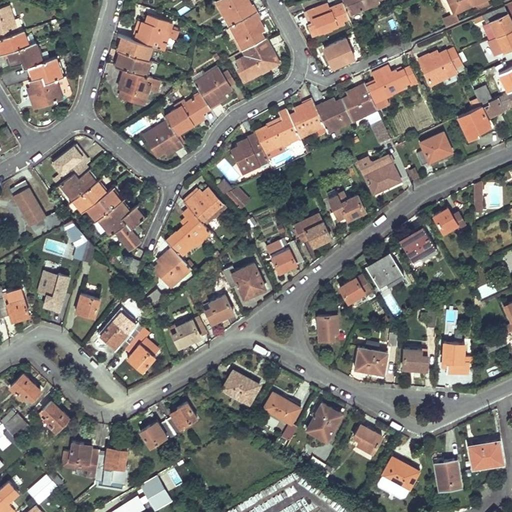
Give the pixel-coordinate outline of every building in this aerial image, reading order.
[(248,0),(218,0),(215,2),(228,26),(256,11),(253,5),(251,5),(248,0)] [(377,0),(346,0),(343,1),(349,15),(379,2),(377,0)] [(480,0),(448,0),(454,12),(475,3),(480,0)] [(343,20),(349,17),(349,15),(343,1),(329,7),(327,1),(307,10),(304,11),(307,17),(309,16),(311,21),(308,22),(312,35),(323,31),(331,28),(330,27),(343,22),(343,20)] [(511,20),(510,16),(504,4),(482,14),(486,23),(490,21),(497,36),(511,28),(511,20)] [(0,36),(18,31),(9,5),(0,7),(0,36)] [(260,17),(256,11),(228,26),(238,43),(239,43),(242,49),(264,38),(260,30),(264,29),(258,18),(260,17)] [(446,26),(458,20),(454,12),(442,18),(446,26)] [(172,22),(147,14),(145,21),(142,21),(138,32),(137,32),(135,39),(152,44),(164,48),(168,36),(176,38),(178,30),(170,27),(172,22)] [(490,21),(486,23),(483,24),(490,39),(497,36),(490,21)] [(490,39),(501,61),(511,56),(511,28),(497,36),(490,39)] [(26,35),(24,29),(18,31),(0,36),(0,44),(1,46),(0,45),(0,52),(5,51),(9,50),(29,43),(26,35)] [(35,41),(32,32),(26,35),(29,43),(35,41)] [(152,44),(135,39),(121,34),(119,40),(120,40),(118,49),(119,50),(147,59),(152,44)] [(332,66),(354,57),(346,36),(324,46),(332,66)] [(266,37),(264,38),(242,49),(245,55),(236,60),(239,66),(237,67),(244,80),(262,70),(262,72),(268,68),(268,67),(279,61),(266,37)] [(29,65),(42,60),(39,52),(35,41),(29,43),(9,50),(11,58),(13,63),(21,61),(23,67),(29,65)] [(429,53),(433,60),(422,65),(431,84),(442,79),(445,83),(447,84),(458,78),(458,75),(455,67),(458,66),(460,71),(466,69),(463,64),(457,53),(454,46),(446,50),(446,49),(438,52),(436,49),(429,53)] [(47,49),(39,52),(42,60),(50,58),(47,49)] [(116,64),(124,67),(145,74),(150,60),(147,59),(119,50),(117,56),(119,56),(116,64)] [(463,64),(468,61),(462,51),(457,53),(463,64)] [(433,60),(429,53),(429,52),(418,57),(422,65),(433,60)] [(62,75),(56,56),(50,58),(42,60),(29,65),(31,72),(33,78),(42,75),(44,81),(55,77),(62,75)] [(204,71),(203,69),(191,77),(194,81),(217,66),(216,64),(204,71)] [(366,85),(375,103),(382,100),(393,95),(392,94),(403,88),(402,86),(410,82),(403,68),(397,71),(396,68),(391,71),(388,64),(373,71),(377,80),(366,85)] [(224,92),(231,88),(228,84),(222,74),(217,66),(194,81),(200,91),(210,106),(226,96),(224,92)] [(501,75),(508,91),(511,89),(511,66),(495,74),(497,77),(501,75)] [(119,94),(144,103),(149,87),(153,76),(145,74),(124,67),(118,86),(121,87),(119,94)] [(228,69),(222,74),(228,84),(234,80),(228,69)] [(34,107),(62,97),(55,77),(44,81),(42,75),(33,78),(29,79),(31,87),(28,88),(34,107)] [(508,91),(501,75),(497,77),(495,78),(502,94),(508,91)] [(153,76),(149,87),(156,89),(160,78),(153,76)] [(348,94),(342,97),(353,120),(366,114),(377,108),(375,103),(366,85),(365,82),(347,90),(348,94)] [(486,84),(474,89),(481,104),(488,100),(492,98),(486,84)] [(502,94),(497,96),(504,109),(511,104),(511,89),(508,91),(502,94)] [(203,111),(210,107),(210,106),(200,91),(185,101),(186,102),(177,107),(176,106),(164,114),(167,118),(176,133),(193,123),(194,125),(206,117),(203,111)] [(482,106),(481,104),(458,114),(469,138),(478,133),(477,131),(490,125),(487,117),(504,109),(497,96),(492,98),(488,100),(489,103),(482,106)] [(315,105),(325,125),(328,131),(339,126),(339,127),(353,120),(342,97),(335,100),(333,97),(315,105)] [(184,98),(174,103),(176,106),(177,107),(186,102),(185,101),(184,98)] [(296,110),(289,113),(300,135),(300,137),(313,131),(313,130),(325,125),(315,105),(312,98),(295,106),(296,110)] [(375,103),(377,108),(385,105),(382,100),(375,103)] [(266,123),(254,129),(255,132),(264,151),(281,142),(282,144),(289,141),(289,140),(300,135),(289,113),(287,107),(279,111),(282,116),(283,119),(268,126),(266,123)] [(283,119),(282,116),(266,123),(268,126),(283,119)] [(166,154),(183,144),(176,133),(167,118),(143,133),(157,155),(164,151),(166,154)] [(381,140),(390,136),(381,118),(373,122),(381,140)] [(370,123),(378,142),(381,140),(373,122),(370,123)] [(12,134),(7,125),(6,126),(0,129),(5,138),(12,134)] [(121,130),(126,137),(132,132),(128,126),(121,130)] [(417,152),(422,164),(429,160),(452,150),(443,131),(420,141),(424,149),(417,152)] [(239,144),(231,148),(242,171),(249,168),(250,169),(268,160),(267,157),(264,151),(255,132),(249,135),(249,136),(238,141),(239,144)] [(281,142),(264,151),(267,157),(284,149),(282,144),(281,142)] [(58,173),(52,178),(58,184),(60,183),(75,171),(79,176),(85,170),(90,167),(85,161),(88,159),(80,149),(81,149),(76,143),(53,161),(53,162),(51,164),(58,173)] [(452,150),(429,160),(431,164),(453,154),(452,150)] [(401,179),(389,154),(370,163),(362,167),(373,192),(401,179)] [(362,167),(370,163),(368,157),(359,161),(362,167)] [(413,177),(418,174),(415,167),(409,169),(413,177)] [(89,175),(85,170),(79,176),(75,171),(60,183),(65,190),(62,192),(70,201),(73,198),(95,181),(96,180),(91,173),(89,175)] [(224,177),(217,183),(225,193),(232,187),(224,177)] [(482,211),(482,179),(473,183),(473,211),(482,211)] [(30,224),(45,216),(24,180),(10,187),(30,224)] [(99,185),(95,181),(73,198),(82,210),(87,207),(107,191),(101,183),(99,185)] [(185,201),(189,206),(205,224),(213,216),(214,216),(226,206),(208,186),(202,191),(199,188),(185,201)] [(111,187),(107,191),(87,207),(96,219),(98,218),(119,201),(115,196),(117,195),(111,187)] [(238,187),(225,194),(238,208),(248,198),(238,187)] [(326,192),(340,221),(365,210),(357,193),(347,198),(343,190),(336,193),(334,189),(326,192)] [(130,210),(121,199),(119,201),(98,218),(111,234),(116,230),(126,222),(121,216),(130,210)] [(121,216),(126,222),(116,230),(130,247),(140,239),(136,234),(131,228),(137,222),(145,216),(136,205),(130,210),(121,216)] [(166,239),(172,246),(181,256),(195,243),(196,245),(202,239),(211,231),(205,224),(189,206),(183,211),(186,215),(189,218),(184,223),(176,230),(166,239)] [(64,222),(65,221),(58,209),(45,216),(52,229),(60,224),(64,222)] [(442,213),(441,210),(433,215),(443,231),(457,223),(458,226),(464,222),(458,211),(452,214),(449,209),(442,213)] [(309,237),(313,245),(331,236),(319,212),(302,220),(300,215),(291,219),(302,241),(309,237)] [(189,218),(186,215),(181,220),(184,223),(189,218)] [(82,230),(71,218),(65,221),(64,222),(77,245),(74,256),(82,258),(88,238),(82,230)] [(72,246),(70,255),(74,256),(77,245),(64,222),(60,224),(72,246)] [(131,228),(136,234),(142,229),(137,222),(131,228)] [(421,258),(437,249),(421,223),(414,228),(416,231),(400,240),(412,260),(419,255),(421,258)] [(288,247),(286,241),(284,237),(280,239),(284,249),(288,247)] [(94,245),(88,238),(82,258),(90,260),(94,245)] [(284,269),(303,260),(293,238),(286,241),(288,247),(284,249),(280,239),(271,243),(276,253),(272,255),(277,267),(282,265),(284,269)] [(403,258),(395,245),(388,249),(396,262),(403,258)] [(187,262),(181,256),(172,246),(158,259),(160,261),(154,266),(171,286),(191,268),(187,262)] [(388,284),(404,275),(396,262),(388,249),(381,253),(383,257),(367,265),(379,285),(386,281),(388,284)] [(128,269),(135,273),(141,260),(134,257),(128,269)] [(233,264),(222,269),(231,287),(238,283),(244,297),(262,288),(261,285),(264,284),(254,261),(235,270),(233,264)] [(57,276),(58,273),(53,271),(52,275),(48,274),(46,282),(44,290),(41,300),(60,306),(67,279),(57,276)] [(206,296),(216,294),(211,273),(201,276),(206,296)] [(365,294),(372,289),(362,273),(356,277),(355,276),(339,286),(348,301),(364,292),(365,294)] [(0,309),(2,315),(10,313),(10,314),(16,312),(17,317),(29,313),(21,285),(6,289),(4,291),(1,285),(0,285),(0,309)] [(150,306),(161,296),(155,289),(144,298),(150,306)] [(96,308),(100,297),(81,292),(75,310),(92,315),(94,307),(96,308)] [(226,315),(234,311),(225,293),(209,301),(211,305),(205,309),(212,322),(219,318),(218,316),(224,313),(226,315)] [(511,300),(508,303),(511,311),(511,321),(511,322),(499,327),(502,335),(510,331),(511,330),(511,300)] [(511,321),(511,311),(508,303),(503,305),(511,322),(511,321)] [(434,326),(436,308),(427,308),(427,312),(420,311),(420,319),(427,320),(427,325),(434,326)] [(321,330),(318,330),(319,338),(334,337),(333,330),(338,330),(337,312),(317,314),(318,323),(320,322),(321,330)] [(193,319),(200,334),(207,331),(199,316),(193,319)] [(179,329),(173,332),(179,346),(187,342),(185,339),(192,336),(193,339),(201,335),(200,334),(193,319),(192,317),(177,325),(179,329)] [(143,326),(136,320),(127,331),(112,319),(100,334),(109,341),(110,340),(116,345),(119,342),(125,347),(143,326)] [(179,329),(177,325),(176,323),(168,326),(171,333),(173,332),(179,329)] [(150,331),(143,326),(125,347),(131,352),(129,354),(136,359),(133,362),(142,369),(155,354),(154,353),(159,347),(146,336),(150,331)] [(146,336),(159,347),(163,342),(150,331),(146,336)] [(389,344),(397,345),(398,332),(390,331),(389,344)] [(505,343),(502,335),(484,343),(481,344),(485,352),(505,343)] [(188,344),(194,341),(193,339),(192,336),(185,339),(187,342),(188,344)] [(475,347),(481,344),(484,343),(481,336),(474,339),(475,347)] [(365,346),(379,349),(381,342),(366,339),(365,346)] [(464,355),(465,341),(444,340),(442,364),(446,365),(446,369),(467,371),(468,361),(463,361),(464,355)] [(379,349),(365,346),(358,345),(354,367),(384,372),(388,350),(379,349)] [(420,353),(421,348),(404,347),(402,367),(411,368),(411,365),(419,365),(419,368),(426,368),(427,354),(420,353)] [(136,359),(129,354),(127,357),(133,362),(136,359)] [(121,377),(125,373),(119,368),(116,373),(121,377)] [(260,384),(234,369),(223,388),(250,403),(260,384)] [(10,385),(28,402),(41,389),(23,371),(10,385)] [(265,407),(290,421),(292,422),(301,406),(274,391),(265,407)] [(39,413),(56,430),(70,416),(52,400),(39,413)] [(173,415),(166,419),(176,435),(184,430),(182,427),(198,417),(187,400),(171,411),(173,415)] [(315,414),(307,429),(327,440),(343,412),(322,401),(317,411),(313,410),(311,413),(315,414)] [(3,423),(11,433),(24,418),(18,412),(16,413),(12,409),(1,420),(3,423)] [(31,424),(24,418),(11,433),(17,440),(31,424)] [(176,435),(166,419),(160,424),(157,420),(140,430),(151,447),(167,436),(170,439),(176,435)] [(292,422),(290,421),(281,436),(290,440),(293,435),(298,425),(292,422)] [(13,444),(17,440),(11,433),(3,423),(0,429),(7,437),(6,438),(11,443),(12,443),(13,444)] [(361,423),(353,437),(359,440),(356,444),(373,453),(383,435),(361,423)] [(11,443),(6,438),(3,441),(8,446),(11,443)] [(469,444),(473,468),(504,462),(500,439),(469,444)] [(89,464),(87,475),(95,476),(100,449),(92,448),(93,443),(73,440),(71,451),(65,450),(62,465),(76,467),(76,462),(89,464)] [(108,450),(100,449),(95,476),(104,477),(106,464),(125,467),(127,448),(108,446),(108,450)] [(392,481),(402,486),(409,490),(420,470),(393,455),(382,475),(392,481)] [(306,467),(320,475),(326,464),(312,456),(306,467)] [(435,461),(440,490),(462,487),(457,457),(435,461)] [(332,468),(326,464),(320,475),(327,479),(332,468)] [(59,482),(51,473),(49,475),(53,480),(56,484),(59,482)] [(34,496),(53,480),(49,475),(47,474),(29,490),(34,496)] [(156,475),(142,484),(155,507),(170,499),(156,475)] [(40,503),(59,486),(56,484),(53,480),(34,496),(40,503)] [(402,486),(392,481),(389,487),(392,491),(395,492),(399,492),(402,486)] [(0,511),(2,511),(11,505),(0,491),(0,511)] [(137,494),(115,507),(117,511),(133,511),(144,506),(137,494)]
